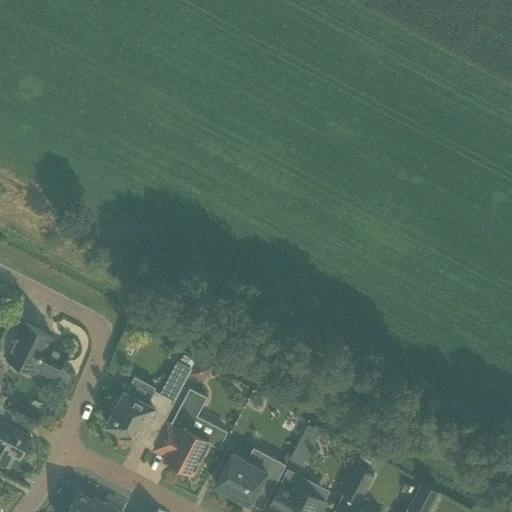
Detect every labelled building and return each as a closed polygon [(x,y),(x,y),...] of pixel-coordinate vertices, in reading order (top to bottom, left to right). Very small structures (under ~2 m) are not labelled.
[(0,344),(0,361),(6,364),(9,358),(34,371),(36,368),(55,377),(67,352),(48,343),(50,340),(44,336),(46,333),(25,322),(12,350),(0,344)] [(211,368),(197,360),(190,374),(204,381),(211,368)] [(191,368),(181,362),(173,377),(184,382),(191,368)] [(168,422),(154,449),(167,455),(165,458),(193,473),(209,442),(218,446),(226,432),(197,416),(207,396),(190,387),(171,424),(168,422)] [(147,423),(159,430),(175,401),(154,390),(147,403),(125,391),(119,402),(115,400),(110,411),(113,413),(107,424),(123,433),(122,435),(136,443),(147,423)] [(13,411),(0,404),(0,460),(11,466),(17,454),(20,456),(31,435),(7,422),(13,411)] [(289,411),(282,426),(299,433),(305,417),(289,411)] [(302,466),(321,431),(308,424),(289,459),(302,466)] [(290,457),(285,454),(281,463),(254,448),(247,460),(232,453),(215,484),(251,503),(261,484),(273,490),(290,457)] [(358,464),(343,493),(359,502),(374,473),(358,464)] [(288,470),(277,491),(268,509),(272,511),(319,511),(325,501),(310,493),(315,484),(288,470)] [(422,481),(407,510),(411,511),(430,511),(441,492),(422,481)] [(96,511),(103,500),(102,500),(99,504),(91,499),(77,492),(69,507),(66,505),(62,511),(96,511)] [(123,511),(124,511),(103,500),(96,511),(123,511)]
